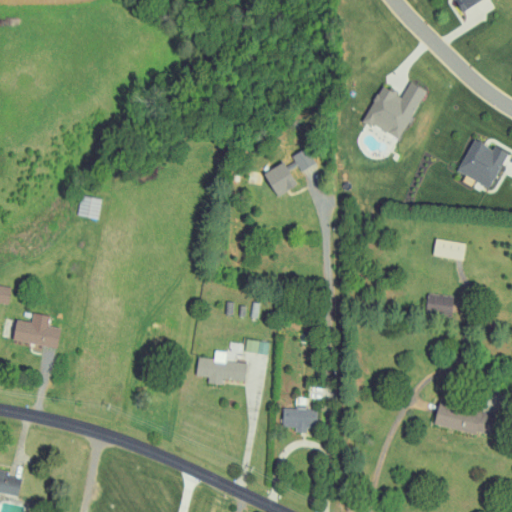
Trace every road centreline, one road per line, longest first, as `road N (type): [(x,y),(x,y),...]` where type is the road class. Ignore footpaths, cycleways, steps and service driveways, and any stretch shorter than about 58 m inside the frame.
road 1 (tertiary): [(282,511),(139,447),(0,408)]
road 2 (residential): [(511,108),(394,0)]
